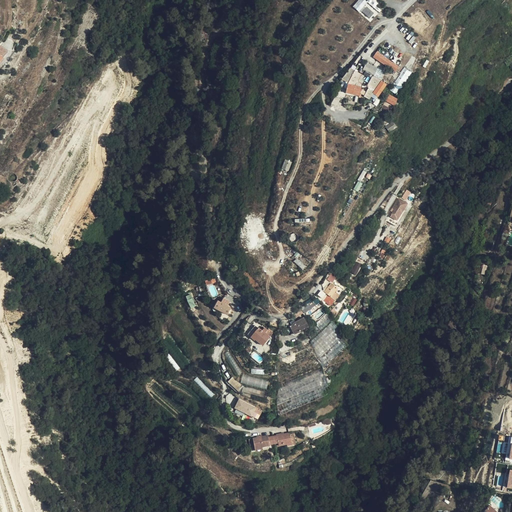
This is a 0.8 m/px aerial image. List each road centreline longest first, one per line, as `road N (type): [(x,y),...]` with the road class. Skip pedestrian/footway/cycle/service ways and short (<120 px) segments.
road 1 (residential): [(511,85),(486,119),(394,185),(302,301),(270,315),(218,270),(213,171),(220,113),(206,59),(220,26),(209,0)]
road 2 (track): [(284,314),(267,285),(281,262),(276,220),(300,158),(304,108),(398,13)]
